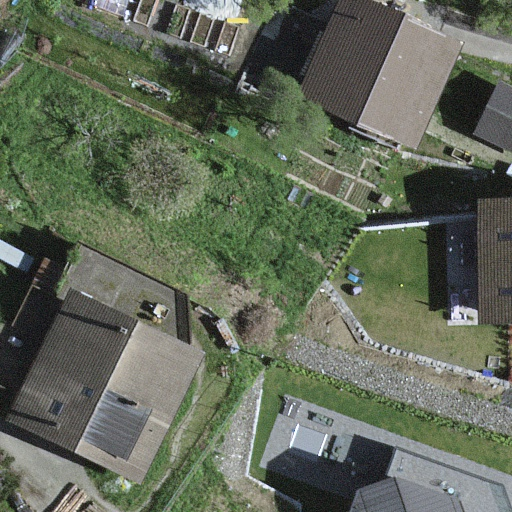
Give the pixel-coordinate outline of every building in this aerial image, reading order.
[(453,48),(346,0),(340,0),(296,97),(408,147),(453,48)] [(475,124),(511,139),(511,79),(496,73),(475,124)] [(511,205),(482,206),(487,318),(511,317),(511,205)] [(201,357),(69,289),(5,411),(138,479),(201,357)] [(459,511),(454,499),(398,479),(366,491),(356,511),(459,511)]
